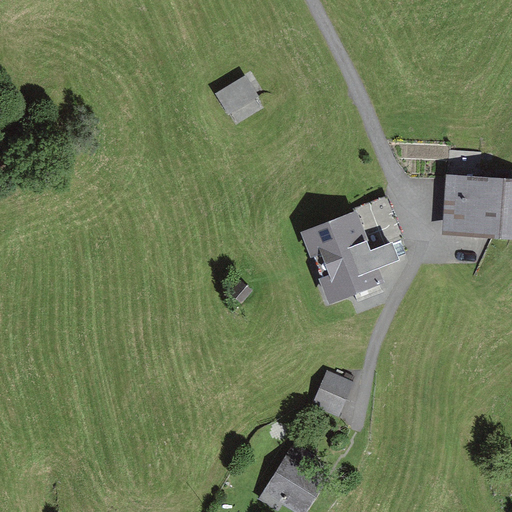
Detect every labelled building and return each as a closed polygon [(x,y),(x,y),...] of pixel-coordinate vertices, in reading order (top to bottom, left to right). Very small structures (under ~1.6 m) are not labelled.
[(247,78),(216,95),(228,116),(231,114),(237,124),(265,109),(247,78)] [(450,177),(446,177),(442,236),(511,240),(511,181),(474,180),(475,176),(477,174),(478,152),(449,151),(448,172),(450,174),(450,177)] [(319,283),(329,307),(384,286),(379,272),(399,264),(392,246),(373,254),(357,213),(300,235),(311,262),(321,258),(329,279),(319,283)] [(353,381),(327,370),(310,408),(336,420),(353,381)] [(303,511),(332,463),(292,440),(260,497),(279,508),(282,501),(300,511),(303,511)]
